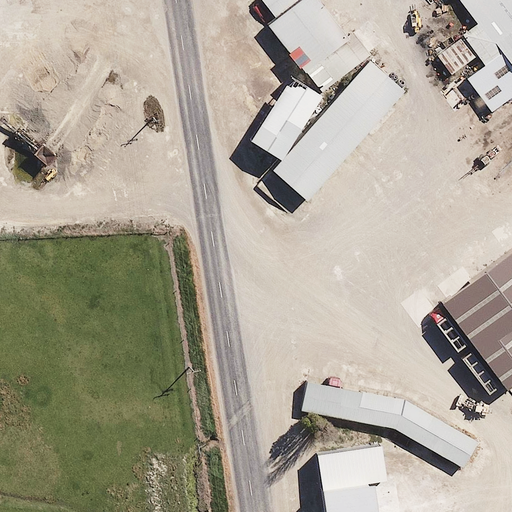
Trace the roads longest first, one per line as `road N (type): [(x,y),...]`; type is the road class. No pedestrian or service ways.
road 1 (tertiary): [(205,198),(252,511)]
road 2 (unclassified): [(205,198),(0,209)]
road 3 (tertiary): [(177,0),(205,198)]
